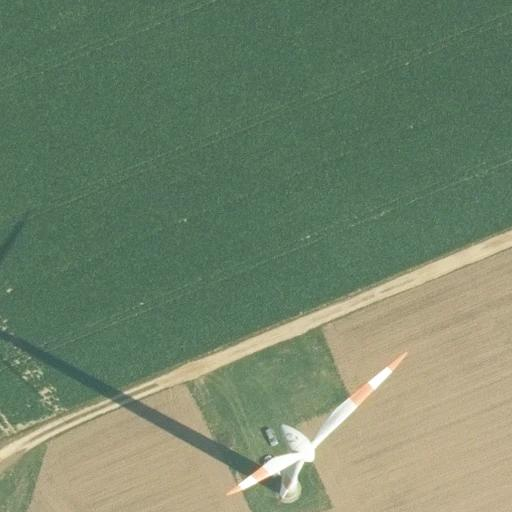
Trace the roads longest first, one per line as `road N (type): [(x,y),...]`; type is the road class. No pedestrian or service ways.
road 1 (track): [(511,239),(229,355)]
road 2 (track): [(0,450),(229,355)]
